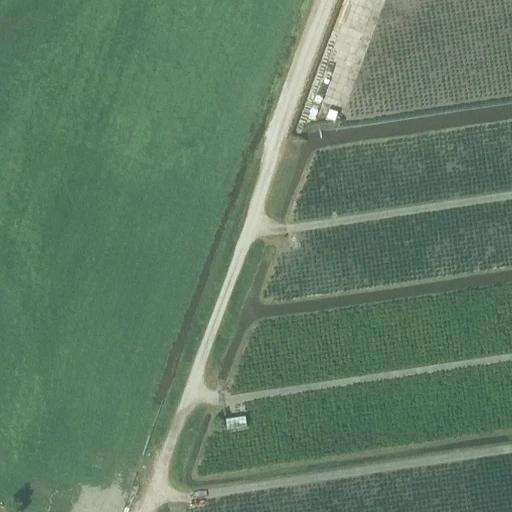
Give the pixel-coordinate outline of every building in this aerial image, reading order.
[(101,1),(98,10),(104,12),(107,3),(101,1)] [(110,4),(108,13),(114,15),(116,6),(110,4)] [(167,7),(164,16),(170,18),(173,8),(167,7)] [(162,22),(160,30),(166,32),(168,24),(162,22)] [(189,31),(187,39),(193,41),(195,32),(189,31)] [(175,105),(172,113),(178,115),(181,107),(175,105)] [(134,108),(131,116),(137,118),(139,110),(134,108)] [(161,116),(158,125),(164,127),(167,118),(161,116)] [(98,138),(86,134),(82,146),(93,150),(98,138)] [(58,162),(56,170),(61,171),(64,163),(58,162)] [(53,176),(51,184),(57,186),(60,178),(53,176)] [(110,179),(107,187),(113,189),(116,180),(110,179)] [(136,188),(134,196),(140,198),(142,190),(136,188)] [(146,191),(143,199),(149,201),(152,193),(146,191)] [(141,206),(138,214),(144,216),(147,208),(141,206)] [(20,244),(17,252),(23,254),(26,246),(20,244)] [(30,247),(27,255),(33,257),(35,249),(30,247)] [(24,262),(22,270),(28,272),(30,264),(24,262)] [(79,360),(76,368),(82,370),(85,361),(79,360)] [(57,369),(54,377),(60,379),(63,371),(57,369)] [(227,432),(246,429),(244,419),(226,423),(227,432)]
